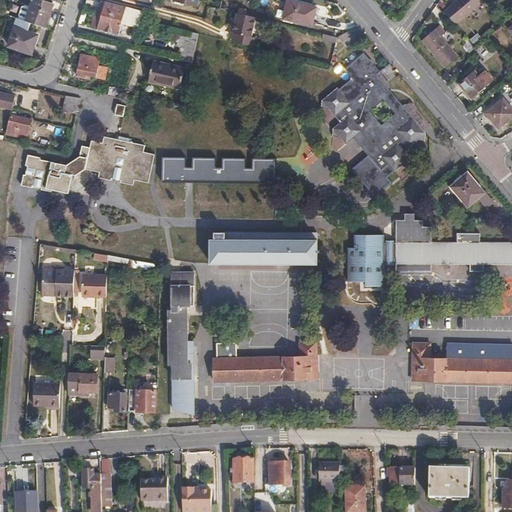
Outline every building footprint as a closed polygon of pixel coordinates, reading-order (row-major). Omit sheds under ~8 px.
[(32,23),(46,27),(54,4),(43,0),(33,0),(27,21),(32,23)] [(107,1),(103,0),(95,28),(99,29),(107,1)] [(289,0),(288,0),(285,18),(314,25),(318,7),(289,0)] [(457,0),(443,12),(455,26),(481,3),(478,0),(457,0)] [(119,34),(127,6),(107,1),(99,29),(119,34)] [(256,45),(258,14),(236,13),(233,43),(256,45)] [(27,21),(19,18),(9,45),(32,53),(38,36),(29,32),(32,23),(27,21)] [(276,26),(266,23),(260,44),(277,49),(279,39),(273,37),(276,26)] [(443,34),(438,27),(421,41),(444,69),(456,59),(439,38),(443,34)] [(178,37),(177,52),(196,54),(197,39),(178,37)] [(469,53),(476,49),(471,42),(464,46),(469,53)] [(485,48),(480,54),(486,59),(491,54),(485,48)] [(355,79),(342,90),(340,88),(324,101),(324,108),(331,109),(343,123),(335,130),(335,137),(342,138),(349,145),(356,139),(383,172),(390,166),(396,173),(403,168),(411,168),(412,161),(404,152),(418,140),(426,140),(427,134),(377,76),(381,72),(365,54),(347,70),(355,79)] [(82,55),(77,76),(91,79),(91,76),(96,76),(96,78),(111,81),(114,66),(99,63),(100,59),(82,55)] [(180,89),(184,69),(154,61),(149,81),(180,89)] [(486,86),(474,71),(458,84),(471,99),(486,86)] [(113,83),(110,95),(121,97),(124,85),(113,83)] [(16,95),(0,91),(0,105),(13,109),(16,95)] [(36,102),(28,100),(25,113),(33,114),(36,102)] [(511,119),(511,110),(502,100),(485,114),(500,130),(511,119)] [(79,104),(66,101),(64,109),(77,111),(79,104)] [(28,137),(32,119),(12,115),(9,133),(28,137)] [(49,160),(46,189),(51,190),(52,188),(69,191),(72,174),(75,174),(85,168),(99,170),(98,176),(110,178),(111,176),(112,177),(113,175),(118,176),(117,178),(120,179),(120,181),(133,183),(135,178),(149,181),(155,152),(144,149),(146,143),(130,140),(131,137),(119,135),(118,138),(103,135),(102,141),(94,139),(94,143),(91,142),(90,146),(81,144),(79,155),(66,163),(49,160)] [(298,158),(308,167),(318,155),(308,146),(298,158)] [(40,187),(46,189),(49,160),(40,158),(40,156),(27,153),(24,165),(26,166),(28,167),(27,172),(25,172),(24,173),(23,173),(20,183),(32,185),(32,184),(33,184),(34,182),(39,182),(39,185),(41,185),(40,187)] [(163,158),(162,181),(274,183),(275,161),(253,160),(253,169),(244,169),(245,160),(222,160),(222,168),(214,168),(214,159),(193,159),(192,168),(185,167),(185,159),(163,158)] [(378,197),(390,186),(366,159),(354,170),(378,197)] [(469,172),(452,186),(469,207),(479,199),(487,209),(495,203),(469,172)] [(397,219),(396,242),(385,242),(385,234),(355,233),(355,246),(347,246),(347,279),(366,280),(365,285),(384,285),(384,262),(396,263),(396,271),(432,271),(433,263),(471,263),(471,271),(485,272),(485,263),(511,263),(511,242),(481,243),(481,233),(458,233),(458,242),(433,242),(433,227),(424,226),(424,220),(416,220),(416,213),(406,213),(406,219),(397,219)] [(212,240),(213,263),(318,263),(318,239),(301,239),(301,231),(287,231),(287,240),(269,240),(268,232),(226,232),(226,239),(212,240)] [(174,380),(193,380),(193,347),(189,347),(188,306),(195,306),(195,273),(173,273),(173,311),(170,311),(170,364),(174,365),(174,380)] [(107,296),(108,276),(85,276),(85,293),(98,293),(98,296),(107,296)] [(58,303),(59,278),(45,279),(44,304),(58,303)] [(75,278),(59,278),(58,303),(75,303),(75,278)] [(215,359),(216,380),(319,378),(318,341),(300,341),(300,355),(239,358),(238,342),(218,343),(218,359),(215,359)] [(414,379),(511,382),(511,343),(450,341),(450,357),(432,357),(432,343),(415,343),(414,379)] [(105,361),(105,356),(106,348),(92,347),(91,360),(105,361)] [(105,361),(105,371),(112,371),(113,357),(105,356),(105,361)] [(70,376),(68,396),(79,396),(80,376),(70,376)] [(80,376),(79,396),(88,397),(89,393),(97,393),(97,377),(80,376)] [(193,414),(193,380),(174,380),(174,409),(193,414)] [(35,406),(54,406),(54,384),(35,384),(35,406)] [(151,386),(144,386),(144,390),(138,390),(137,411),(156,412),(157,391),(151,390),(151,386)] [(128,392),(110,391),(110,407),(116,407),(116,410),(127,411),(128,392)] [(51,409),(50,432),(59,433),(60,410),(51,409)] [(254,482),(254,459),(235,459),(235,482),(254,482)] [(271,462),(271,485),(290,485),(290,462),(271,462)] [(341,492),(342,464),(321,464),(321,468),(321,479),(321,482),(323,482),(323,491),(341,492)] [(391,485),(416,485),(417,468),(389,469),(389,478),(391,478),(391,485)] [(93,489),(93,511),(103,511),(102,476),(95,476),(95,471),(84,471),(84,489),(93,489)] [(432,502),(473,502),(474,473),(432,472),(432,502)] [(39,496),(39,475),(18,476),(19,496),(39,496)] [(169,500),(169,477),(159,477),(159,479),(142,479),(143,501),(169,500)] [(194,488),(184,488),(184,499),(183,511),(212,511),(212,490),(201,490),(194,491),(194,488)] [(348,511),(366,511),(366,488),(348,488),(348,511)] [(279,511),(280,511),(272,511),(272,492),(256,492),(255,511),(279,511)]
